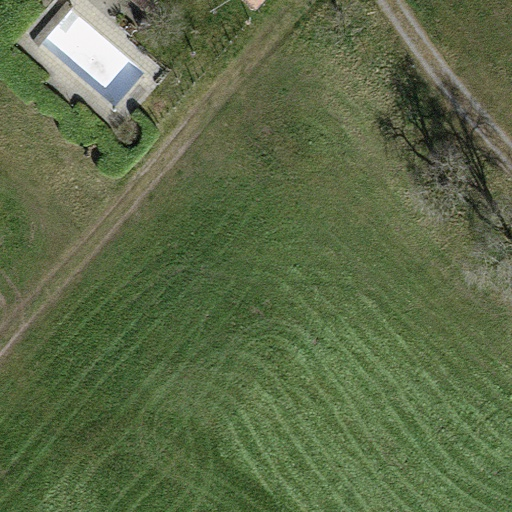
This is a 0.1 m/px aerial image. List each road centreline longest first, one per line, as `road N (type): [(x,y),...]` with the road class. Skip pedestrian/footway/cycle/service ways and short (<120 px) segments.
road 1 (track): [(0,343),(306,0)]
road 2 (track): [(511,156),(389,0)]
